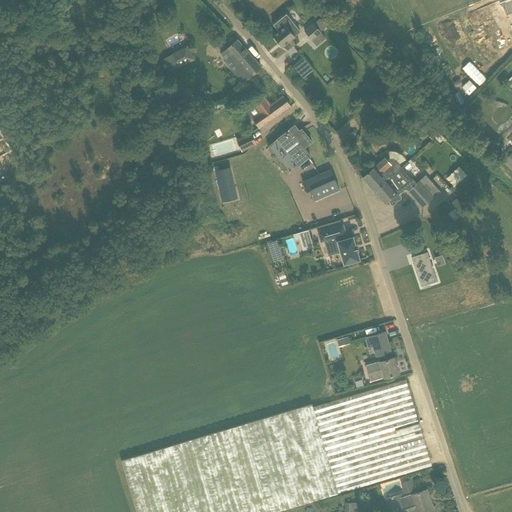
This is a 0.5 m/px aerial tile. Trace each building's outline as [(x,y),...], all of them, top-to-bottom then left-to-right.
[(507,13),(511,10),(511,0),(504,0),(502,1),(507,13)] [(59,15),(64,12),(69,8),(66,3),(56,10),(59,15)] [(279,31),(273,36),(282,47),(289,41),(293,46),(299,41),(295,36),(300,31),(287,14),(274,24),(279,31)] [(314,23),(304,31),(317,46),(326,38),(320,31),(326,26),(320,18),(314,23)] [(321,31),(326,37),(331,32),(326,26),(321,31)] [(220,54),(227,61),(225,63),(242,83),(261,67),(237,39),(220,54)] [(188,45),(172,53),(163,58),(170,72),(195,59),(188,45)] [(371,78),(363,85),(371,93),(379,86),(371,78)] [(247,109),(252,117),(259,127),(290,106),(283,96),(270,105),(265,96),(247,109)] [(433,139),(439,133),(422,117),(416,123),(433,139)] [(304,131),(301,133),(295,124),(289,129),(289,128),(276,138),(298,165),(309,157),(310,156),(304,148),(312,142),(304,131)] [(251,146),(252,147),(256,145),(250,133),(236,139),(242,151),(246,150),(245,149),(251,146)] [(206,166),(211,163),(208,156),(203,159),(206,166)] [(400,167),(400,166),(400,164),(399,162),(397,160),(395,158),(391,158),(389,158),(386,160),(384,157),(380,161),(380,162),(362,177),(374,191),(400,167)] [(391,204),(393,204),(400,198),(401,196),(399,194),(405,189),(408,190),(423,207),(440,191),(425,175),(416,183),(411,176),(409,178),(400,167),(374,191),(378,196),(379,196),(384,202),(387,199),(391,204)] [(230,168),(215,171),(220,192),(235,188),(230,168)] [(330,169),(319,174),(303,182),(307,191),(311,189),(316,200),(339,190),(330,169)] [(453,192),(468,178),(470,176),(467,173),(465,175),(449,189),(453,192)] [(457,198),(450,204),(462,217),(468,211),(457,198)] [(346,233),(343,224),(318,231),(321,241),(327,239),(328,244),(333,242),(336,252),(340,251),(344,263),(359,259),(353,236),(344,238),(343,234),(346,233)] [(313,247),(308,230),(297,233),(299,240),(302,250),(313,247)] [(469,230),(464,236),(474,245),(479,240),(469,230)] [(427,251),(411,257),(422,287),(437,282),(427,251)] [(434,257),(437,266),(445,263),(442,255),(434,257)] [(364,336),(367,346),(372,345),(376,357),(392,351),(385,329),(364,336)] [(338,345),(349,342),(347,336),(337,339),(338,345)] [(367,372),(370,381),(384,377),(399,373),(394,356),(366,364),(368,372),(367,372)] [(273,511),(431,465),(406,379),(313,407),(312,404),(121,460),(137,511),(273,511)] [(362,379),(354,381),(356,388),(364,386),(362,379)] [(429,511),(433,511),(426,489),(403,497),(401,493),(394,496),(384,498),(389,511),(398,508),(398,510),(402,509),(403,511),(429,511)] [(354,511),(354,502),(345,502),(344,511),(354,511)]
